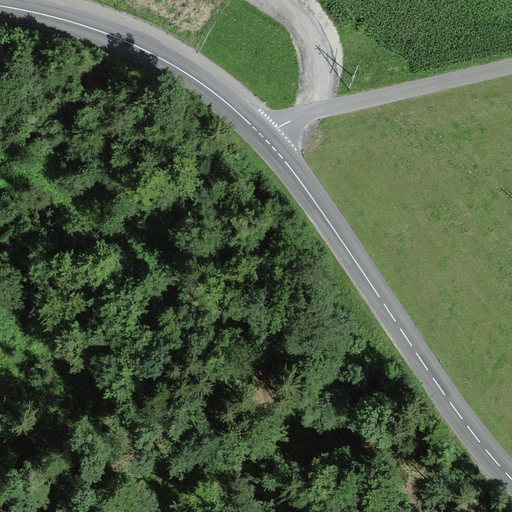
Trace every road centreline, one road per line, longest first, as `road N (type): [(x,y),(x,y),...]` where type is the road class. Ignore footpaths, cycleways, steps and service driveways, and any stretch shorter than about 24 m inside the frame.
road 1 (tertiary): [(262,135),(323,213),(455,418),(511,478)]
road 2 (tertiary): [(0,6),(98,29),(151,52),(262,135)]
road 3 (unclassified): [(262,135),(353,101),(511,64)]
